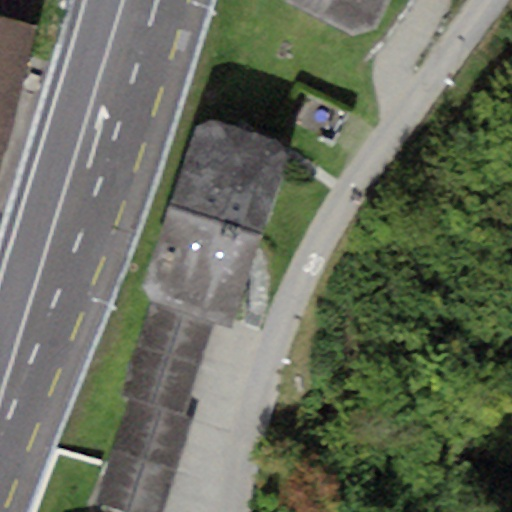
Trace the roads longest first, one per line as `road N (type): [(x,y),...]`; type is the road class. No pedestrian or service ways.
road 1 (residential): [(237,511),(266,366),(321,246),(489,0)]
road 2 (primary): [(134,0),(0,411)]
